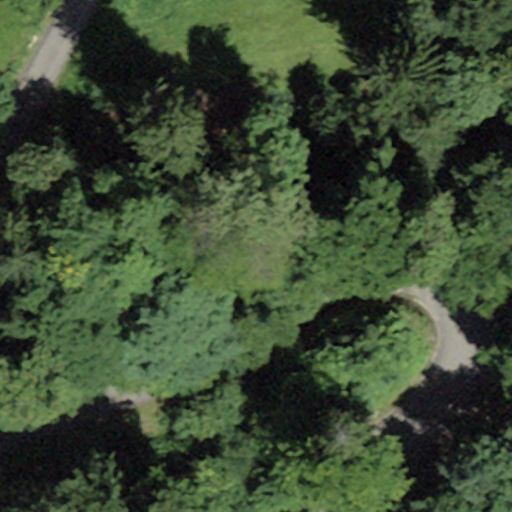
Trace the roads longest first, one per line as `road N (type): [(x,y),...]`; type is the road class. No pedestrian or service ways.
road 1 (unclassified): [(321,511),(406,447),(464,384),(476,345),(461,309),(427,280),(387,268),(347,274),(256,335),(147,392),(0,440)]
road 2 (unclassified): [(0,150),(89,0)]
